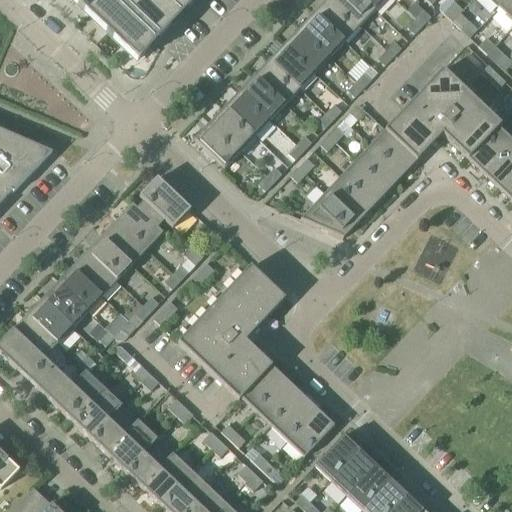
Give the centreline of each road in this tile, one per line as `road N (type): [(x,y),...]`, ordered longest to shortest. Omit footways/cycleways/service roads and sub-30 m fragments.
road 1 (residential): [(326,306),(287,351),(460,511)]
road 2 (residential): [(511,247),(440,183),(326,306)]
road 3 (residential): [(135,128),(326,306)]
road 4 (residential): [(135,128),(0,270)]
road 5 (residential): [(0,0),(135,128)]
road 6 (residential): [(256,0),(135,128)]
road 7 (residential): [(0,412),(104,511)]
